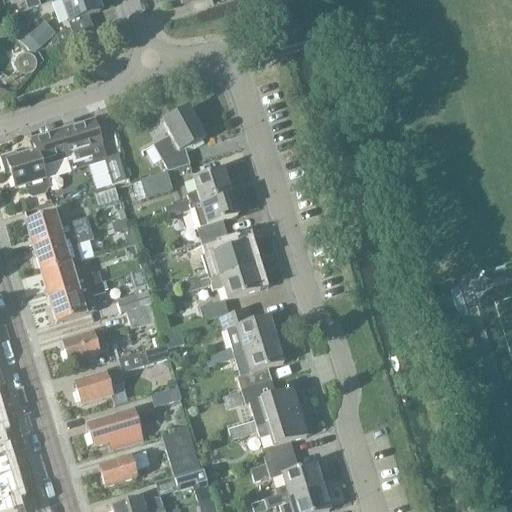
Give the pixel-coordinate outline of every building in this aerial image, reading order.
[(37,0),(23,0),(27,11),(39,7),(37,0)] [(70,25),(98,15),(93,0),(67,0),(62,2),(70,25)] [(17,44),(27,55),(40,41),(29,31),(17,44)] [(25,56),(23,56),(21,57),(20,58),(18,59),(17,60),(16,62),(15,64),(15,66),(15,68),(15,70),(16,72),(17,73),(18,75),(20,76),(22,77),(24,77),(26,78),(28,77),(30,77),(32,75),(33,74),(34,73),(35,71),(36,69),(36,67),(36,65),(35,63),(34,61),(33,59),(31,58),(29,57),(27,56),(25,56)] [(166,173),(189,166),(181,152),(204,140),(188,109),(161,123),(169,138),(152,146),(166,173)] [(15,155),(1,160),(5,174),(10,175),(15,191),(25,188),(28,197),(32,199),(44,195),(47,191),(44,183),(46,182),(41,166),(65,158),(70,174),(105,163),(106,163),(106,162),(94,123),(32,142),(36,154),(18,159),(15,155)] [(106,163),(105,163),(112,187),(125,183),(118,159),(106,162),(106,163)] [(194,193),(185,196),(187,202),(189,201),(190,206),(199,203),(229,194),(222,171),(190,180),(194,193)] [(139,182),(145,199),(171,191),(166,173),(139,182)] [(187,202),(176,205),(178,210),(180,215),(190,212),(200,243),(225,235),(221,222),(236,218),(236,216),(238,215),(240,211),(238,204),(234,202),(232,203),(229,194),(199,203),(190,206),(189,201),(187,202)] [(176,205),(164,209),(165,214),(167,219),(180,215),(178,210),(176,205)] [(55,215),(25,224),(33,250),(90,233),(87,220),(59,229),(55,215)] [(90,233),(33,250),(40,275),(69,266),(70,267),(80,263),(75,248),(93,243),(90,233)] [(225,235),(200,243),(204,259),(203,259),(208,278),(209,281),(252,268),(249,258),(252,257),(253,254),(251,246),(248,245),(245,246),(245,245),(230,249),(225,235)] [(69,266),(40,275),(48,301),(88,289),(84,276),(73,280),(70,267),(69,266)] [(208,278),(196,281),(199,291),(210,287),(212,293),(222,290),(225,302),(259,292),(259,290),(262,290),(263,287),(260,278),(258,277),(255,277),(252,268),(209,281),(208,278)] [(97,272),(84,276),(88,289),(101,285),(97,272)] [(196,281),(182,286),(185,295),(199,291),(196,281)] [(101,285),(88,289),(91,299),(104,295),(101,285)] [(88,289),(48,301),(56,326),(85,318),(91,316),(93,313),(91,305),(87,304),(86,300),(91,299),(88,289)] [(117,303),(120,315),(151,305),(148,293),(117,303)] [(222,303),(199,310),(203,324),(227,316),(222,303)] [(152,306),(125,315),(130,330),(157,321),(152,306)] [(217,320),(221,333),(225,332),(228,344),(230,350),(232,355),(274,342),(272,332),(276,330),(273,320),(268,320),(267,318),(251,323),(247,310),(227,316),(217,320)] [(99,357),(108,354),(102,333),(61,345),(68,367),(99,358),(99,357)] [(221,365),(234,361),(236,366),(244,363),(248,375),(236,378),(240,393),(271,383),(267,370),(282,365),(274,342),(232,355),(230,350),(218,354),(221,365)] [(154,351),(138,356),(142,370),(169,362),(165,348),(154,351)] [(204,358),(207,369),(221,365),(218,354),(204,358)] [(119,370),(73,384),(80,407),(112,397),(109,389),(125,384),(122,375),(120,370),(119,370)] [(254,423),(256,429),(299,416),(295,405),(298,404),(300,401),(297,393),(295,392),(292,393),(291,392),(275,397),(271,383),(240,393),(244,407),(248,406),(253,423),(254,423)] [(175,391),(151,399),(154,410),(179,402),(175,391)] [(132,414),(86,427),(93,450),(109,445),(111,453),(141,444),(132,414)] [(304,424),(301,424),(299,416),(256,429),(254,423),(253,423),(241,427),(244,437),(256,434),(258,440),(270,437),(273,447),(260,451),(265,467),(294,458),(290,443),(306,439),(305,437),(308,437),(309,434),(307,425),(304,424)] [(230,442),(244,437),(241,427),(227,432),(230,442)] [(161,439),(173,479),(201,470),(189,430),(161,439)] [(99,470),(105,490),(136,481),(134,474),(149,469),(145,456),(99,470)] [(283,488),(274,490),(276,497),(277,497),(279,503),(322,490),(314,465),(298,470),(294,458),(265,467),(269,481),(280,478),(283,488)] [(0,511),(12,511),(9,498),(15,496),(10,480),(9,480),(8,479),(10,479),(5,462),(0,464),(0,511)] [(202,473),(174,481),(178,495),(198,490),(198,493),(207,490),(202,473)] [(511,511),(511,476),(486,483),(493,511),(511,511)] [(278,508),(279,511),(328,511),(322,490),(279,503),(277,497),(276,497),(264,501),(267,511),(278,508)] [(110,509),(111,511),(162,511),(159,501),(139,500),(110,509)] [(250,505),(252,510),(252,511),(264,511),(267,511),(264,501),(250,505)]
